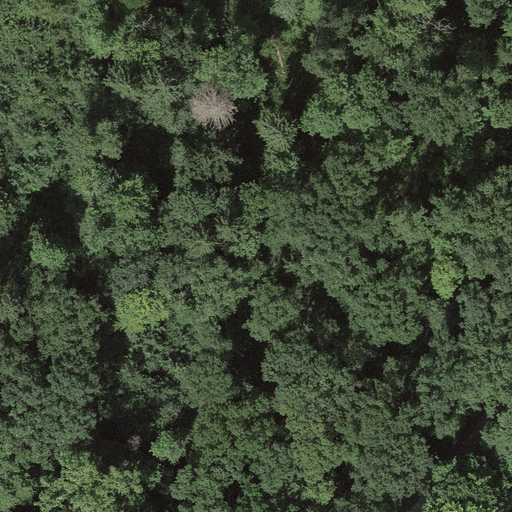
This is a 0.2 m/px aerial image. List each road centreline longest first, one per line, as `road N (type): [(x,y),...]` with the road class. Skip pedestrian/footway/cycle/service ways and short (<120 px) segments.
road 1 (track): [(220,511),(51,327),(75,92),(159,0)]
road 2 (track): [(414,511),(511,383)]
